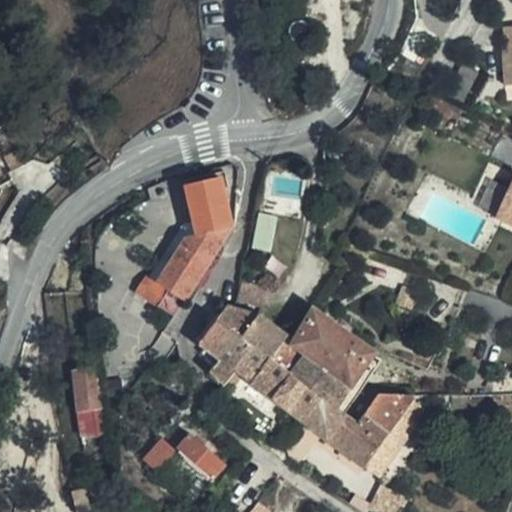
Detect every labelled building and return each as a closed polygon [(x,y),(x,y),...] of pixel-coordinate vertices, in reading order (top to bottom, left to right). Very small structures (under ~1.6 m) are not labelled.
[(504,49),(511,48),(511,30),(503,31),(504,49)] [(511,48),(504,49),(500,49),(501,87),(511,86),(511,48)] [(464,111),(478,82),(454,71),(441,100),(464,111)] [(455,125),(461,114),(434,101),(429,112),(455,125)] [(160,308),(177,318),(210,266),(233,229),(221,180),(189,187),(198,237),(190,239),(159,286),(170,293),(160,308)] [(497,224),(511,194),(511,182),(492,222),(497,224)] [(511,194),(497,224),(511,232),(511,194)] [(139,294),(160,308),(170,293),(159,286),(149,279),(139,294)] [(269,291),(243,284),(240,302),(265,308),(269,291)] [(260,316),(238,309),(230,307),(226,314),(220,321),(240,336),(244,339),(260,316)] [(220,321),(226,314),(220,310),(208,326),(214,330),(220,321)] [(272,361),(322,397),(338,409),(377,354),(315,313),(297,343),(288,336),(272,361)] [(257,350),(272,361),(288,336),(260,316),(244,339),(257,350)] [(203,345),(222,360),(240,336),(220,321),(214,330),(203,345)] [(213,373),(228,386),(240,372),(257,350),(244,339),(240,336),(222,360),(213,373)] [(240,372),(305,421),(322,397),(272,361),(257,350),(240,372)] [(338,409),(348,415),(385,360),(377,354),(338,409)] [(182,366),(177,366),(169,370),(175,386),(184,382),(188,375),(186,369),(185,368),(182,366)] [(106,435),(97,369),(77,372),(85,438),(106,435)] [(417,396),(408,397),(379,395),(359,423),(348,415),(338,409),(322,397),(305,421),(367,466),(404,415),(415,422),(424,410),(413,402),(417,396)] [(228,465),(192,435),(179,450),(214,480),(228,465)] [(160,470),(175,453),(162,442),(146,460),(160,470)] [(88,489),(74,492),(78,511),(91,511),(93,511),(88,489)]
